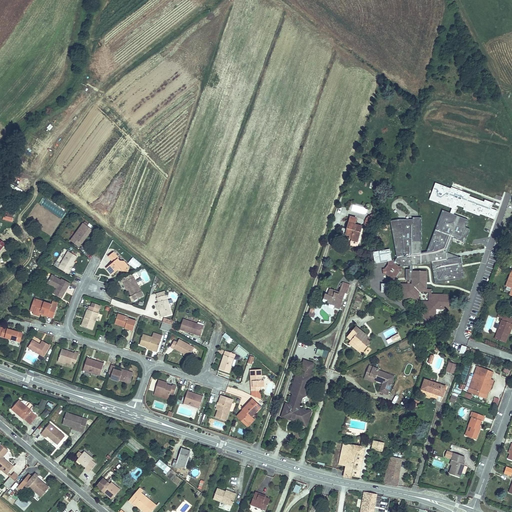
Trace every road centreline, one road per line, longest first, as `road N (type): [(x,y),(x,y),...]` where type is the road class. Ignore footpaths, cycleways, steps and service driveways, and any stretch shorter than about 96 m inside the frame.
road 1 (secondary): [(402,493),(304,472),(133,413)]
road 2 (track): [(255,455),(322,257)]
road 3 (secondary): [(133,413),(0,368)]
road 4 (residential): [(102,511),(0,424)]
road 5 (residential): [(81,286),(73,334),(150,361)]
